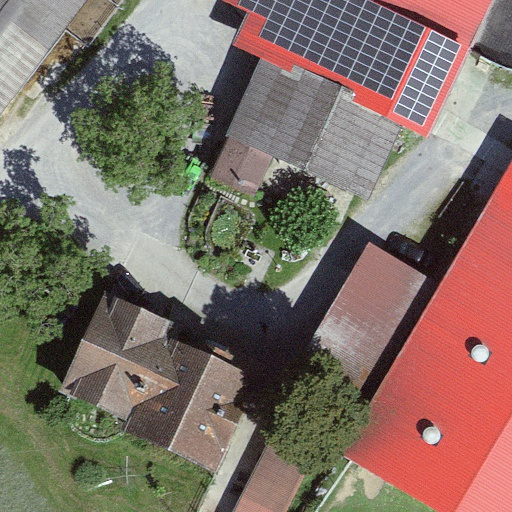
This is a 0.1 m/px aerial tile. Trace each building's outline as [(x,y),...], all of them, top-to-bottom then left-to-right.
[(0,0),(0,111),(63,31),(78,42),(111,0),(0,0)] [(427,149),(497,0),(213,0),(211,5),(251,24),(234,59),(260,72),(401,138),(427,149)] [(367,210),(401,138),(260,72),(226,145),(230,146),(212,184),(254,204),(271,166),(367,210)] [(365,426),(342,465),(424,511),(511,511),(511,170),(442,293),(365,426)] [(294,385),(365,426),(442,293),(370,252),(294,385)] [(210,474),(254,379),(165,338),(170,326),(105,296),(63,387),(114,410),(107,427),(210,474)] [(286,418),(238,511),(288,511),(326,438),(286,418)]
